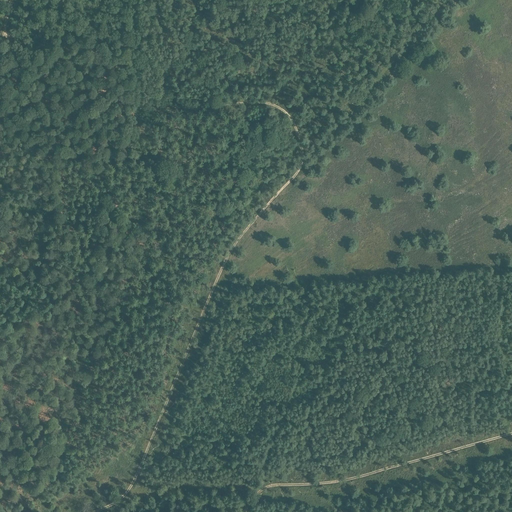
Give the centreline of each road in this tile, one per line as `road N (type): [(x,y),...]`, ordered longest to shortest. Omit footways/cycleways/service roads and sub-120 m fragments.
road 1 (track): [(97,511),(135,483),(237,236),(303,162),(294,125),(261,98),(127,106),(128,33),(2,55)]
road 2 (track): [(247,511),(268,485),(341,480),(511,433)]
road 3 (track): [(0,267),(204,309)]
